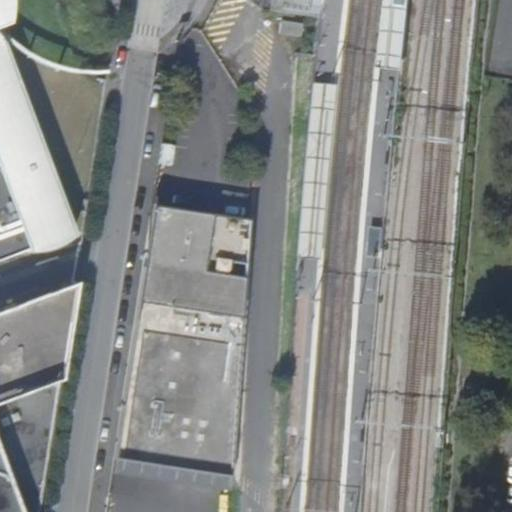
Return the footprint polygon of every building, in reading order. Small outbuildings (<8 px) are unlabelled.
[(271,0),(270,10),(319,16),(320,0),(271,0)] [(409,0),(385,0),(377,68),(401,72),(409,0)] [(0,262),(28,252),(29,254),(73,237),(0,44),(0,262)] [(321,261),(335,88),(312,85),(298,259),(321,261)] [(475,89),(474,99),(490,100),(490,89),(475,89)] [(471,153),(485,153),(485,134),(472,134),(471,153)] [(174,145),(162,144),(159,164),(171,166),(174,145)] [(466,203),(481,204),(482,184),(468,184),(466,203)] [(248,221),(151,209),(112,474),(227,491),(232,493),(232,485),(248,221)] [(463,253),(477,254),(477,235),(463,234),(463,253)] [(458,305),(473,306),(474,285),(459,285),(458,305)] [(0,511),(39,511),(72,296),(62,290),(0,311),(0,511)]
